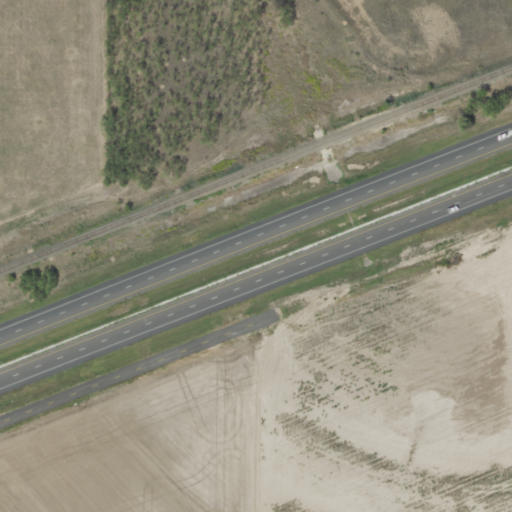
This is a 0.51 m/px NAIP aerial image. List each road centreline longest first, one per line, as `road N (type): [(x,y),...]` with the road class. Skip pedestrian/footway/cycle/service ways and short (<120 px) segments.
road 1 (trunk): [(0,381),(511,182)]
road 2 (trunk): [(511,139),(0,336)]
road 3 (residential): [(288,511),(289,463),(303,437),(511,335)]
road 4 (residential): [(289,463),(158,511)]
